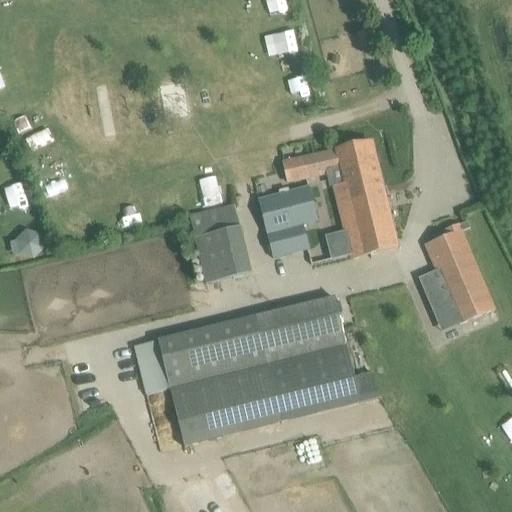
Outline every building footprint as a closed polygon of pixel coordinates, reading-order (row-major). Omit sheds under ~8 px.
[(283,0),(251,0),(254,14),(285,8),(283,0)] [(270,37),(276,57),(297,51),(291,31),(270,37)] [(302,74),(283,78),(288,102),(307,97),(302,74)] [(31,131),(17,138),(24,151),(38,143),(31,131)] [(370,145),(283,164),(287,180),(312,174),(312,178),(342,171),(345,183),(336,185),(354,259),(395,248),(370,145)] [(0,180),(0,189),(2,199),(21,196),(18,177),(0,180)] [(303,227),(317,223),(309,188),(262,200),(270,234),(266,235),(272,260),(309,251),(303,227)] [(158,197),(163,218),(183,213),(178,193),(158,197)] [(116,210),(120,229),(143,224),(138,205),(116,210)] [(194,240),(205,286),(251,275),(234,205),(190,216),(196,240),(194,240)] [(75,238),(90,224),(77,210),(62,224),(75,238)] [(424,246),(435,272),(440,270),(463,324),(496,310),(463,232),(470,229),(467,223),(459,226),(459,225),(444,231),(447,237),(427,245),(424,246)] [(26,231),(15,242),(15,243),(10,244),(13,257),(18,256),(33,261),(44,250),(41,235),(26,231)] [(334,298),(255,318),(267,367),(347,347),(334,298)] [(159,350),(136,356),(147,397),(169,391),(159,350)] [(374,376),(355,381),(359,398),(361,406),(380,401),(374,376)] [(209,381),(169,391),(185,449),(224,440),(209,381)]
